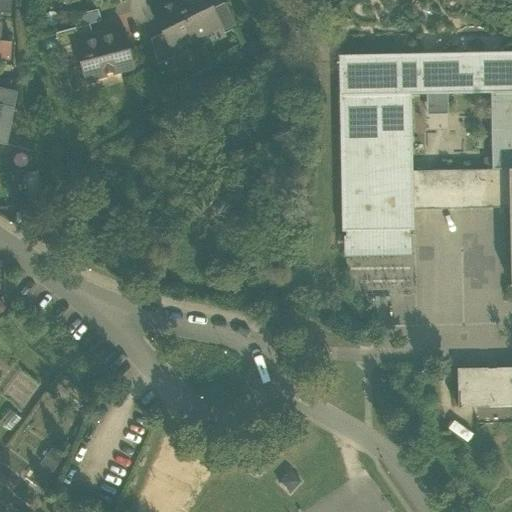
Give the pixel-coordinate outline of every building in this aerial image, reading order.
[(10,0),(0,0),(0,12),(10,14),(10,0)] [(177,0),(174,0),(152,11),(162,33),(170,49),(171,49),(195,37),(177,0)] [(208,0),(177,0),(195,37),(220,25),(221,24),(213,8),(208,0)] [(224,2),(213,8),(221,24),(220,25),(224,33),(236,27),(224,2)] [(98,9),(73,16),(76,27),(89,24),(101,21),(98,9)] [(89,24),(76,27),(55,33),(59,48),(76,44),(75,42),(92,38),(91,36),(92,35),(89,24)] [(92,35),(91,36),(92,38),(75,42),(76,44),(85,79),(133,66),(123,30),(104,35),(104,32),(92,35)] [(162,33),(150,39),(157,64),(175,56),(171,49),(170,49),(162,33)] [(13,42),(0,40),(0,63),(12,65),(13,42)] [(511,51),(337,55),(341,231),(345,231),(346,250),(409,249),(409,230),(413,230),(410,95),(489,92),(492,169),(430,171),(431,191),(509,189),(511,286),(511,285),(511,51)] [(0,142),(5,144),(12,107),(12,106),(15,93),(0,89),(0,142)] [(25,170),(9,172),(12,206),(29,205),(29,204),(40,202),(37,171),(25,172),(25,170)] [(511,367),(456,369),(457,407),(476,406),(476,401),(511,400),(511,367)]
